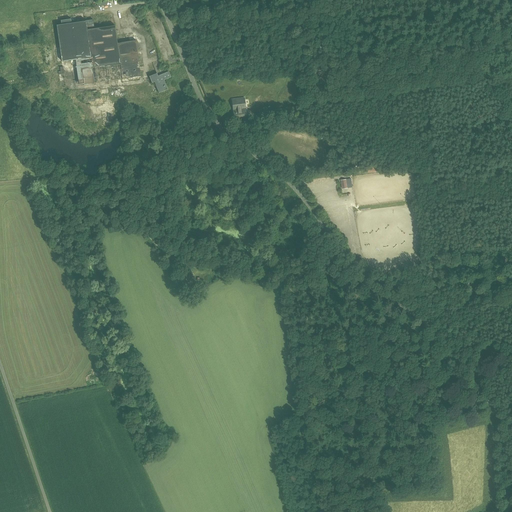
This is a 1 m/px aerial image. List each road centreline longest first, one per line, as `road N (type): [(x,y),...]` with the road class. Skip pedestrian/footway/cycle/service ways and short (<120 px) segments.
road 1 (unclassified): [(511,428),(440,337),(373,283),(294,187),(207,111),(159,0)]
road 2 (unclassified): [(48,511),(0,369)]
